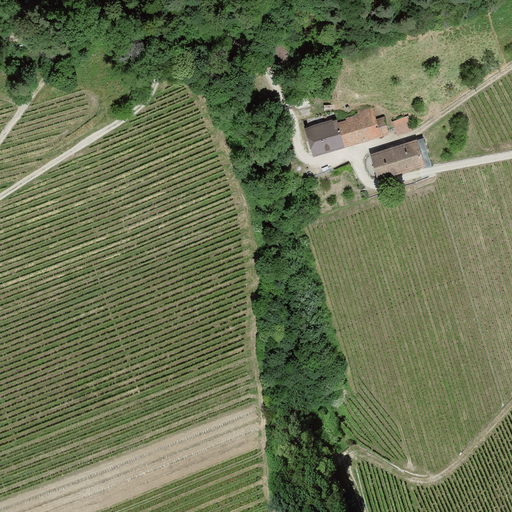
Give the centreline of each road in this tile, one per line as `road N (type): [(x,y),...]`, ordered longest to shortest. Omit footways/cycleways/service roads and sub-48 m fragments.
road 1 (track): [(511,154),(372,189),(350,154),(311,165),(266,70),(239,41),(181,30),(142,98),(0,192)]
road 2 (track): [(350,154),(416,133),(511,66)]
road 3 (track): [(365,453),(431,479),(511,402)]
road 4 (track): [(0,138),(55,65),(56,47),(51,38),(0,39)]
